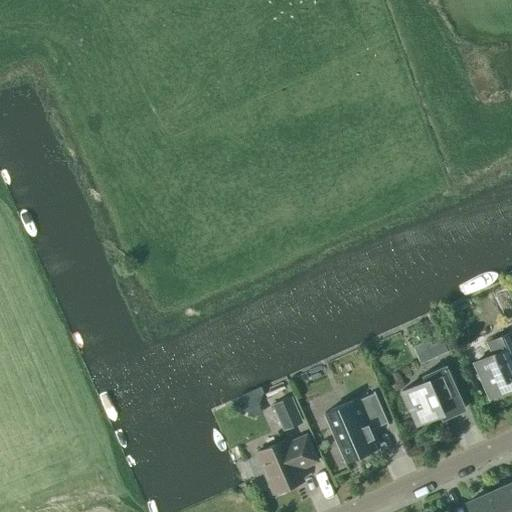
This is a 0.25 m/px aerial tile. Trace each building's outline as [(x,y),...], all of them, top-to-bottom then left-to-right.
[(493,355),(474,363),(489,398),(511,387),(511,379),(511,378),(511,377),(511,331),(487,343),(493,355)] [(431,345),(427,347),(432,358),(447,352),(442,340),(431,345)] [(450,415),(463,409),(444,366),(422,376),(424,381),(401,391),(416,424),(448,410),(450,415)] [(357,399),(324,413),(344,461),(340,462),(341,464),(355,457),(378,447),(370,430),(386,424),(386,425),(388,425),(373,392),(372,392),(373,393),(357,400),(357,399)] [(291,396),(271,405),(282,430),(296,424),(290,413),(297,410),(295,407),(291,396)] [(285,445),(283,441),(256,453),(273,493),(301,481),(296,469),(302,466),(302,468),(316,462),(305,436),(285,445)] [(511,511),(511,491),(509,485),(487,495),(494,511),(511,511)] [(494,511),(487,495),(465,505),(467,511),(494,511)]
